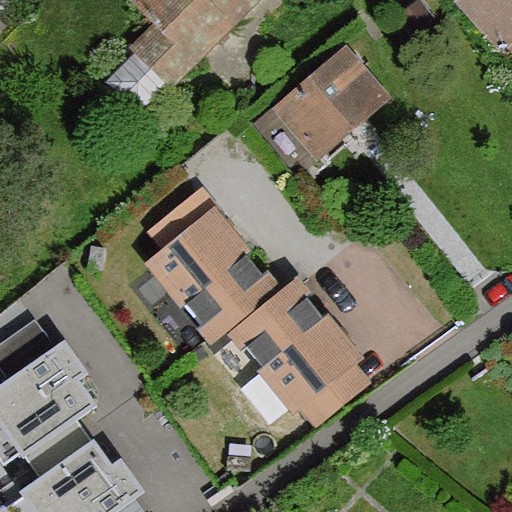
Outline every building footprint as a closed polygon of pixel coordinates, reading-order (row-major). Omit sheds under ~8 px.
[(256,0),(141,0),(139,3),(164,28),(140,52),(172,83),(256,0)] [(511,0),(467,0),(508,44),(511,41),(511,0)] [(140,116),(172,83),(140,52),(108,83),(140,116)] [(387,100),(348,55),(283,111),(320,156),(387,100)] [(217,220),(159,267),(215,335),(231,323),(271,289),(217,220)] [(283,304),(271,289),(231,323),(244,336),(283,304)] [(300,289),(283,304),(244,336),(299,406),(357,359),(300,289)] [(0,456),(6,465),(24,453),(42,479),(89,446),(74,424),(99,406),(82,381),(92,374),(69,341),(59,348),(39,320),(0,346),(0,368),(9,381),(0,386),(0,456)] [(8,511),(143,511),(136,501),(146,495),(122,461),(112,468),(95,442),(89,446),(42,479),(21,493),(25,500),(8,511)]
